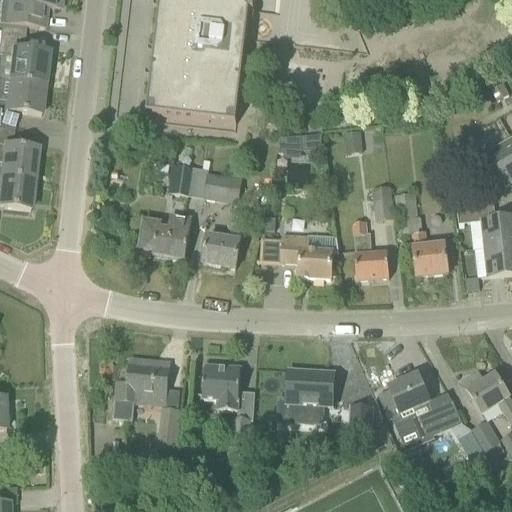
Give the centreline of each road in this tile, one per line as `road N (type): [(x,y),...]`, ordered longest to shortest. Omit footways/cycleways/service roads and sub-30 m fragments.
road 1 (residential): [(511,313),(185,317),(61,297)]
road 2 (residential): [(61,297),(96,0)]
road 3 (unclassified): [(73,511),(61,297)]
